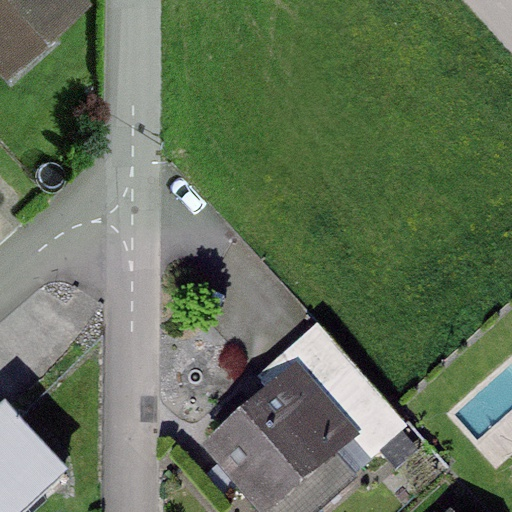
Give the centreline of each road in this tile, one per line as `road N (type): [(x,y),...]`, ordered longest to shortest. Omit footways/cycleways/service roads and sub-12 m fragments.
road 1 (residential): [(126,240),(123,511)]
road 2 (residential): [(128,0),(126,240)]
road 3 (residential): [(0,282),(60,245),(126,240)]
